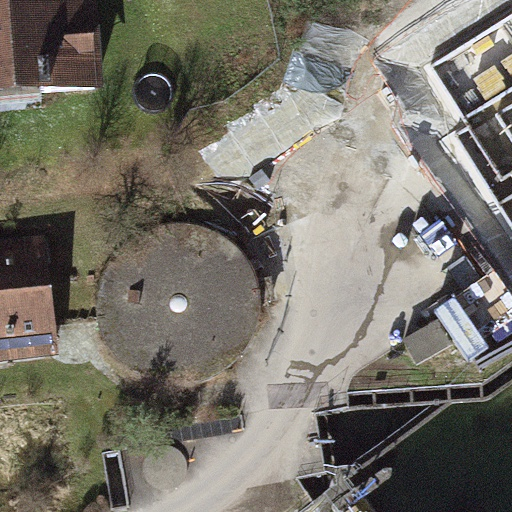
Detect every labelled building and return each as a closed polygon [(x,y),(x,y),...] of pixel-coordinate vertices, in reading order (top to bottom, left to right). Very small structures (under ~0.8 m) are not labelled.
[(0,0),(0,101),(102,95),(95,0),(0,0)] [(166,382),(193,383),(218,373),(239,356),(252,335),(258,312),(257,305),(272,303),(269,278),(253,280),(247,265),(231,246),(210,233),(186,228),(162,230),(139,239),(120,255),(107,278),(102,305),(106,331),(119,355),(140,373),(166,382)] [(42,243),(0,247),(0,352),(54,346),(42,243)] [(511,261),(438,298),(468,360),(511,339),(511,261)] [(450,346),(436,321),(404,339),(418,365),(450,346)]
